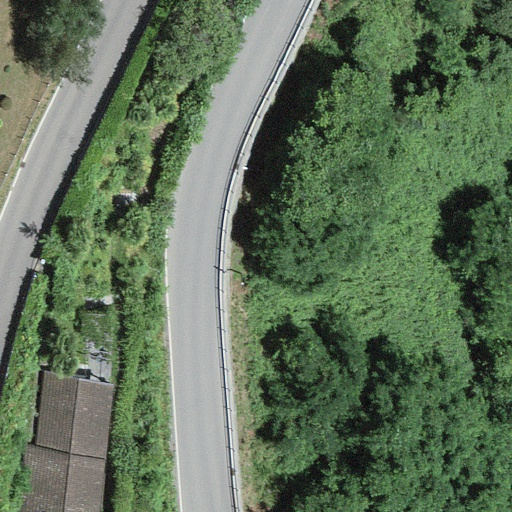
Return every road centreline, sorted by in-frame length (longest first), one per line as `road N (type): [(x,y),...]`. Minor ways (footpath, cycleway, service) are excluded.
road 1 (tertiary): [(210,511),(192,315),(197,220),(216,146),(282,0)]
road 2 (tertiary): [(134,0),(0,290)]
